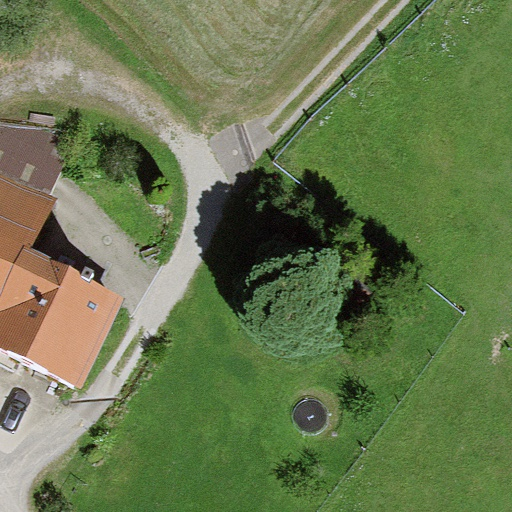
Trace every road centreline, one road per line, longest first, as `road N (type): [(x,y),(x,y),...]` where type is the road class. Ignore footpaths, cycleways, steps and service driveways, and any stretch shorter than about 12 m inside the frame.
road 1 (track): [(398,0),(216,177),(202,225),(119,371),(62,437),(0,490)]
road 2 (track): [(216,177),(168,123),(105,85),(40,76),(0,94)]
road 3 (track): [(154,309),(126,266),(69,210),(52,209)]
